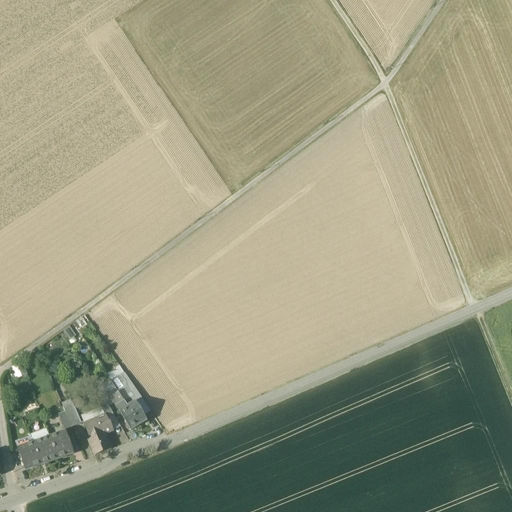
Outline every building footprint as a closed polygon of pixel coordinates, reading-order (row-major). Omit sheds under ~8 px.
[(61,330),(68,340),(74,336),(67,326),(61,330)] [(27,375),(22,364),(17,367),(21,378),(27,375)] [(21,378),(17,367),(11,369),(16,380),(21,378)] [(125,375),(111,383),(115,389),(117,392),(118,393),(125,389),(123,384),(128,380),(125,375)] [(128,380),(123,384),(125,389),(126,389),(132,385),(128,380)] [(107,394),(115,389),(111,383),(98,391),(102,397),(107,394)] [(141,399),(132,385),(126,389),(135,403),(141,399)] [(115,389),(107,394),(113,404),(119,412),(127,408),(118,393),(117,392),(115,389)] [(135,403),(126,389),(125,389),(118,393),(127,408),(135,403)] [(113,404),(107,394),(102,397),(108,407),(113,404)] [(108,407),(102,397),(97,399),(104,417),(105,416),(105,417),(106,417),(107,417),(113,414),(108,407)] [(80,400),(71,403),(72,404),(74,409),(75,409),(82,406),(80,400)] [(147,421),(135,403),(127,408),(138,426),(147,421)] [(72,404),(63,408),(65,413),(71,428),(81,424),(75,409),(74,409),(72,404)] [(138,426),(127,408),(119,412),(130,431),(138,426)] [(71,428),(65,413),(59,416),(64,431),(71,428)] [(104,417),(86,424),(86,426),(84,426),(89,436),(90,435),(91,437),(86,439),(87,441),(105,434),(113,431),(110,423),(109,423),(107,417),(106,417),(105,417),(105,416),(104,417)] [(66,433),(50,439),(57,460),(73,454),(66,433)] [(105,434),(87,441),(94,457),(112,450),(105,434)] [(50,439),(34,444),(41,466),(57,460),(50,439)] [(34,444),(18,450),(25,472),(41,466),(34,444)]
